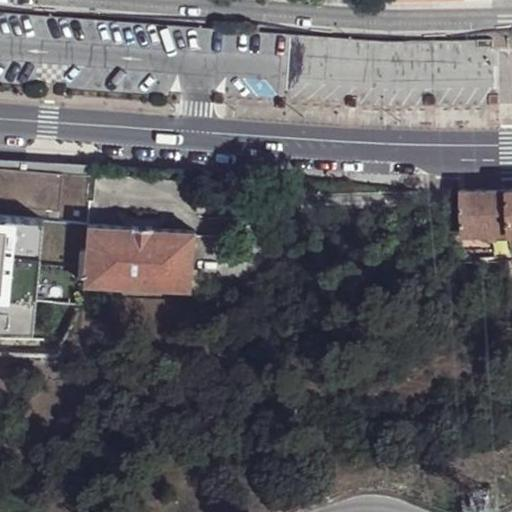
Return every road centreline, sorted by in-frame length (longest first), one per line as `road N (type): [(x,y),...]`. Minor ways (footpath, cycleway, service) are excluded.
road 1 (secondary): [(0,120),(393,152),(511,152)]
road 2 (residential): [(511,20),(391,22),(96,0)]
